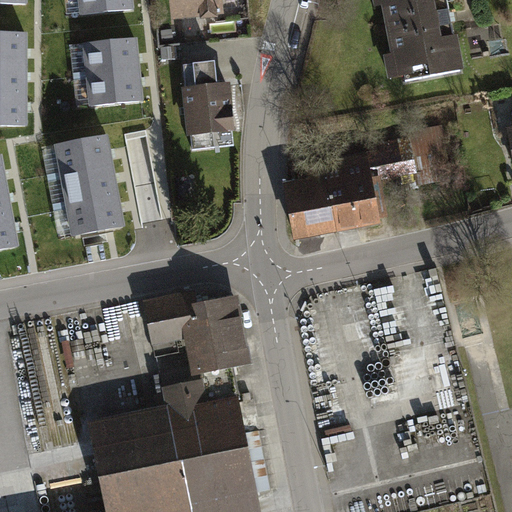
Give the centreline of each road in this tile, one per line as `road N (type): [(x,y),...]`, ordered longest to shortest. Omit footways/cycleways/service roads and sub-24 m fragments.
road 1 (residential): [(289,0),(261,155),(262,268)]
road 2 (residential): [(0,306),(205,265),(262,268)]
road 3 (residential): [(511,220),(315,272),(262,268)]
road 4 (residential): [(262,268),(312,511)]
